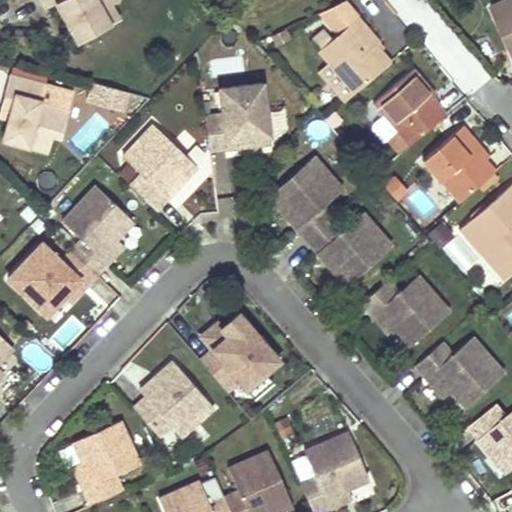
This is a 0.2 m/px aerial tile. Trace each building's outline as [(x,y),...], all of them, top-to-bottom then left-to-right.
[(40,0),(42,3),(47,0),(51,0),(68,28),(80,20),(87,32),(116,15),(107,1),(109,0),(40,0)] [(511,58),(511,0),(504,0),(488,8),(511,58)] [(336,34),(316,52),(331,68),(351,89),(354,93),(389,62),(374,46),(379,42),(356,17),(341,1),(317,12),(336,34)] [(74,39),(87,32),(80,20),(68,28),(74,39)] [(413,67),(393,84),(373,102),(398,129),(388,140),(399,153),(410,143),(445,112),(430,96),(434,92),(413,67)] [(41,80),(5,70),(0,86),(11,89),(4,115),(0,129),(0,134),(46,147),(50,131),(59,133),(67,104),(37,96),(41,80)] [(224,111),(208,114),(212,149),(229,147),(227,137),(247,135),(248,144),(272,141),(264,79),(221,86),(224,111)] [(11,89),(0,86),(0,113),(4,115),(11,89)] [(339,121),(332,113),(325,118),(333,127),(339,121)] [(143,172),(133,183),(159,208),(170,196),(163,190),(175,176),(182,183),(199,164),(155,122),(125,154),(143,172)] [(458,128),(438,145),(419,162),(456,203),(491,172),(476,156),(480,153),(458,128)] [(227,137),(229,147),(248,144),(247,135),(227,137)] [(294,235),(304,246),(333,221),(322,208),(342,190),(313,158),(265,201),(280,218),(287,212),(300,227),(293,233),(294,235)] [(175,176),(163,190),(170,196),(182,183),(175,176)] [(393,178),(381,189),(393,203),(405,192),(393,178)] [(498,283),(511,270),(511,183),(510,182),(453,231),(498,283)] [(83,239),(72,250),(98,274),(108,265),(109,263),(102,257),(118,239),(135,222),(97,186),(64,222),(83,239)] [(293,233),(300,227),(287,212),(280,218),(293,233)] [(327,271),(342,288),(389,247),(362,217),(344,233),(333,221),(304,246),(312,255),(320,248),(335,265),(327,271)] [(438,219),(428,232),(441,243),(452,229),(438,219)] [(118,239),(102,257),(109,263),(126,246),(118,239)] [(89,285),(98,274),(72,250),(62,260),(43,243),(10,279),(47,314),(66,295),(81,279),(89,285)] [(312,255),(327,271),(335,265),(320,248),(312,255)] [(398,292),(387,281),(358,307),(367,317),(368,318),(375,313),(392,333),(406,348),(447,312),(416,276),(398,292)] [(81,279),(66,295),(73,302),(89,285),(81,279)] [(375,313),(368,318),(385,338),(392,333),(375,313)] [(201,359),(228,391),(241,380),(249,391),(282,363),(242,315),(226,329),(231,334),(213,349),(201,359)] [(231,334),(226,329),(208,344),(213,349),(231,334)] [(0,362),(16,346),(0,331),(0,362)] [(451,353),(441,341),(411,367),(421,377),(429,371),(447,393),(459,407),(501,371),(470,336),(451,353)] [(27,369),(53,370),(53,349),(27,349),(27,369)] [(146,395),(134,406),(161,438),(175,427),(182,436),(215,408),(173,359),(156,373),(163,381),(146,395)] [(429,371),(421,377),(439,399),(447,393),(429,371)] [(163,381),(156,373),(139,388),(146,395),(163,381)] [(511,408),(503,416),(493,406),(465,430),(474,440),(480,435),(495,452),(489,458),(502,474),(511,465),(511,408)] [(77,491),(84,505),(117,490),(110,477),(134,464),(117,421),(67,443),(76,462),(87,486),(77,491)] [(313,477),(300,482),(312,511),(324,511),(329,510),(326,501),(349,492),(370,484),(350,433),(303,452),(313,477)] [(480,435),(474,440),(489,458),(495,452),(480,435)] [(266,452),(227,469),(237,492),(222,498),(228,511),(255,511),(267,507),(269,511),(277,511),(290,506),(266,452)] [(77,491),(87,486),(76,462),(66,467),(77,491)] [(228,511),(222,498),(205,506),(195,483),(157,500),(162,511),(228,511)] [(326,501),(329,510),(353,501),(349,492),(326,501)]
